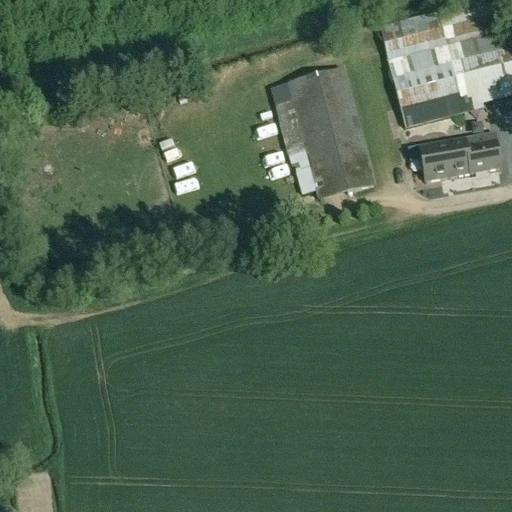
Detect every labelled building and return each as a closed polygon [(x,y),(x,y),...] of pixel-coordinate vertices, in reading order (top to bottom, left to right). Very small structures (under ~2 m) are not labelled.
[(499,0),(380,30),(405,132),(473,114),(472,110),(511,99),(511,31),(507,33),(499,0)] [(294,168),(302,198),(316,194),(318,204),(375,189),(344,72),(287,87),(292,105),(275,110),(290,168),(294,168)] [(196,122),(192,99),(181,100),(185,124),(196,122)] [(253,137),(273,134),(271,120),(251,122),(253,137)] [(420,150),(426,185),(500,172),(494,137),(420,150)] [(157,249),(163,268),(202,255),(197,237),(157,249)]
